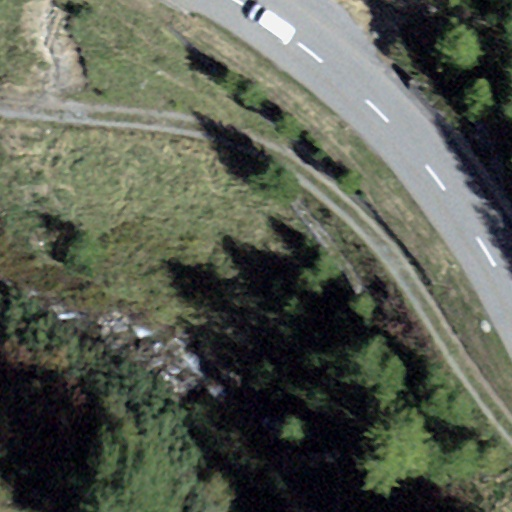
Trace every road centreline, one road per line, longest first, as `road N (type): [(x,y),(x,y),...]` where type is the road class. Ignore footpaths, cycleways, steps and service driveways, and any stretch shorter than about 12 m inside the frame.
road 1 (track): [(0,106),(206,127),(295,165),(378,240),(511,431)]
road 2 (secondary): [(233,0),(319,59),(383,117),(435,174),(511,296)]
